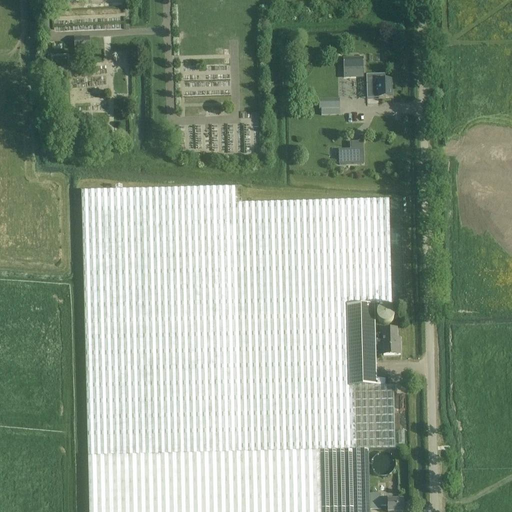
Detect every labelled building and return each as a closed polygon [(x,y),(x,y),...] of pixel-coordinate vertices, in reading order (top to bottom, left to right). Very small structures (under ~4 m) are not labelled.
[(89,38),(74,39),(74,40),(74,49),(89,49),(89,38)] [(359,63),(341,64),(342,73),(359,72),(359,63)] [(378,91),(378,99),(391,99),(391,81),(385,82),(384,76),(366,76),(366,92),(378,91)] [(319,111),(338,110),(338,99),(318,100),(319,111)] [(350,150),(338,151),(339,166),(364,165),(363,142),(349,143),(350,150)] [(234,188),(81,192),(89,511),(369,511),(369,510),(379,510),(379,507),(387,507),(387,511),(402,511),(402,501),(388,501),(388,500),(379,500),(379,496),(369,496),(368,451),(369,451),(395,450),(393,387),(384,387),(384,380),(376,380),(375,341),(374,335),(374,306),(391,306),(389,201),(235,205),(234,188)] [(374,335),(375,341),(383,341),(383,356),(400,356),(400,347),(397,347),(396,330),(382,331),(382,335),(374,335)]
